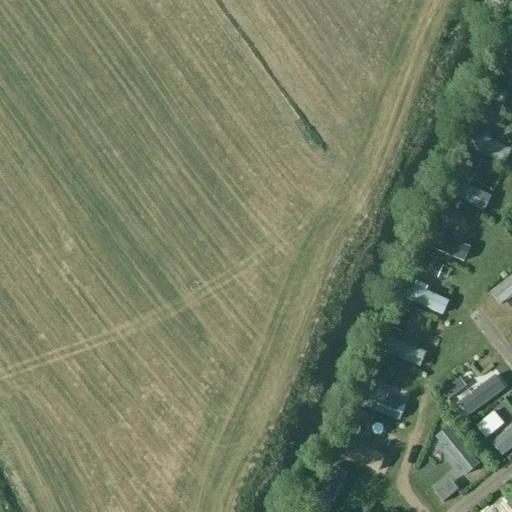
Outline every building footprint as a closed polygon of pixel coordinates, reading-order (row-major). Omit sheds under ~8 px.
[(511,139),(475,120),(472,126),(481,131),(474,145),(507,162),(511,151),(511,139)] [(464,182),(458,199),(487,210),(493,193),(464,182)] [(435,229),(428,250),(465,263),(473,243),(435,229)] [(425,256),(418,269),(433,277),(440,263),(425,256)] [(497,305),(511,297),(511,274),(488,287),(497,305)] [(403,298),(442,317),(451,298),(413,279),(403,298)] [(429,346),(389,332),(381,354),(420,369),(429,346)] [(459,378),(444,390),(453,401),(468,389),(459,378)] [(375,384),(365,410),(399,423),(410,398),(375,384)] [(341,453),(379,473),(388,456),(350,436),(341,453)]
